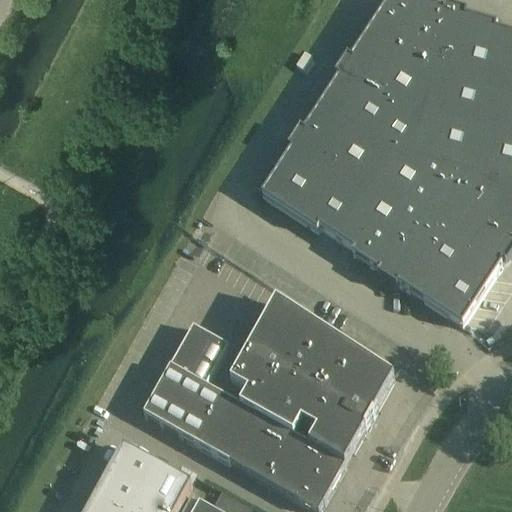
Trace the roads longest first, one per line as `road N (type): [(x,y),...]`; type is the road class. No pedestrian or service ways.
road 1 (unclassified): [(0,324),(170,0)]
road 2 (unclassified): [(420,511),(480,420),(511,397)]
